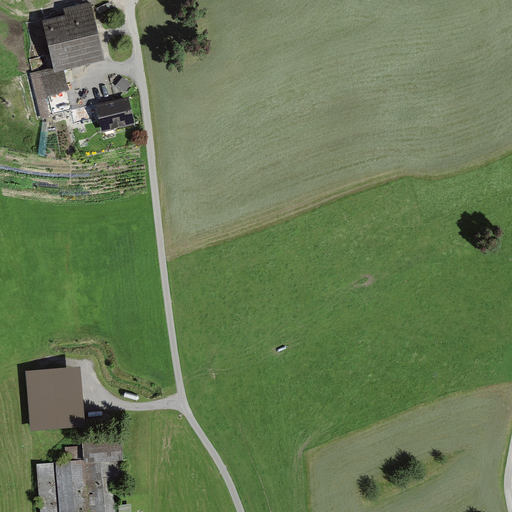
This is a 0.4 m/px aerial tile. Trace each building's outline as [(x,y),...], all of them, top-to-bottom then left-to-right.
[(54,68),(55,73),(65,70),(105,61),(91,2),(64,9),(65,16),(43,21),(54,68)] [(45,96),(69,91),(65,70),(55,73),(54,68),(31,74),(42,119),(50,117),(45,96)] [(95,106),(102,133),(135,125),(128,97),(95,106)] [(82,369),(28,373),(33,431),(87,427),(82,369)] [(68,461),(37,463),(40,511),(115,511),(113,485),(120,485),(118,462),(125,462),(123,438),(82,441),(83,446),(67,448),(68,461)]
